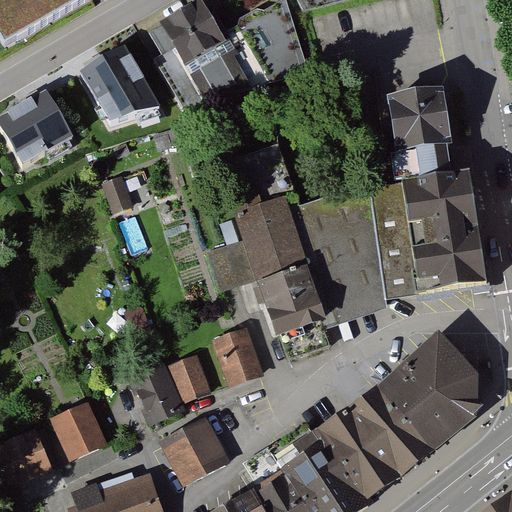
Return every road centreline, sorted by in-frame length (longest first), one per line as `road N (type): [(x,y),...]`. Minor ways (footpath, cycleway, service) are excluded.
road 1 (residential): [(511,254),(463,0)]
road 2 (residential): [(152,0),(0,89)]
